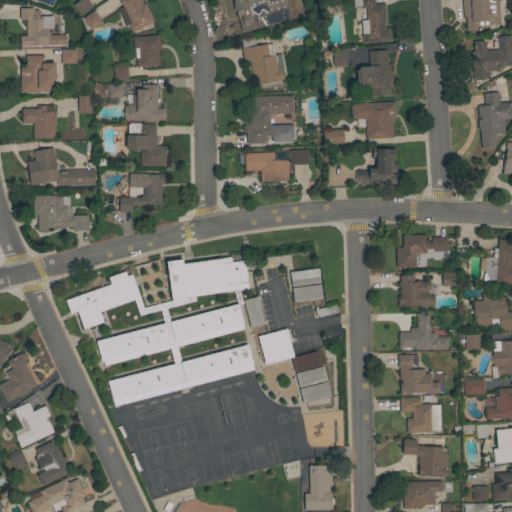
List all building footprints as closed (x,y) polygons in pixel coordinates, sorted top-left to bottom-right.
[(80,15),(72,5),(78,0),(86,0),(92,7),(80,15)] [(154,21),(131,33),(127,25),(125,26),(117,9),(122,6),(121,4),(120,5),(119,2),(120,2),(119,0),(141,0),(143,4),(145,3),(154,21)] [(230,0),(269,0),(270,3),(274,2),(275,5),(277,4),(278,8),(286,6),(289,19),(278,22),(278,21),(265,24),(262,12),(257,13),(256,12),(235,18),(230,0)] [(385,28),(389,28),(390,42),(362,43),(361,20),(366,20),(365,8),(359,9),(359,6),(353,7),(352,0),(373,0),(374,4),(383,4),(385,28)] [(498,0),(499,24),(489,25),(489,26),(488,26),(489,29),(466,31),(465,17),(463,17),(461,0),(490,0),(490,1),(493,0),(498,0)] [(26,20),(19,20),(19,8),(33,8),(33,15),(34,15),(34,16),(42,16),(42,17),(52,16),(53,28),(49,28),(49,37),(47,37),(47,46),(41,46),(32,46),(19,46),(19,36),(26,36),(26,20)] [(101,22),(90,30),(82,18),(94,11),(101,22)] [(158,35),(160,51),(158,51),(159,65),(136,67),(134,48),(133,48),(132,37),(158,35)] [(249,60),(243,61),(241,48),(240,39),(254,36),(255,46),(266,44),(268,56),(280,54),(283,69),(282,70),(283,80),(282,80),(283,83),(261,86),(260,84),(256,85),(254,77),(252,77),(249,60)] [(511,65),(500,66),(501,70),(488,71),(488,77),(483,80),(472,80),(470,53),(473,53),(472,41),(484,41),(485,51),(497,50),(497,48),(493,49),(492,41),(496,41),(496,37),(510,36),(511,65)] [(75,64),(60,64),(60,50),(75,49),(75,64)] [(332,66),(331,50),(345,49),(346,65),(332,66)] [(387,65),(389,64),(390,76),(392,76),(392,87),(390,87),(390,93),(391,93),(391,95),(388,95),(388,96),(383,97),(383,96),(375,96),(375,97),(370,97),(369,88),(356,89),(355,70),(358,70),(358,67),(368,66),(368,51),(386,50),(387,65)] [(48,92),(48,94),(39,95),(39,92),(20,93),(19,67),(25,67),(25,55),(43,55),(43,63),(54,63),(54,79),(52,79),(52,92),(48,92)] [(126,65),(127,78),(113,80),(112,66),(126,65)] [(156,98),(158,98),(158,103),(156,103),(156,108),(164,108),(164,120),(136,120),(126,120),(126,119),(123,119),(123,107),(127,107),(127,103),(131,103),(131,95),(135,95),(135,89),(141,89),(141,85),(156,85),(156,98)] [(110,98),(109,87),(121,87),(121,98),(110,98)] [(479,129),(478,129),(477,120),(478,120),(476,106),(484,106),(482,94),(497,92),(498,103),(510,102),(511,118),(502,119),(504,133),(494,134),(495,144),(493,145),(493,147),(481,148),(479,129)] [(77,107),(76,97),(77,97),(77,96),(91,95),(91,113),(77,113),(77,107)] [(277,114),(269,114),(269,125),(274,125),(274,136),(269,136),(266,136),(266,143),(246,144),(246,133),(244,133),(244,115),(250,115),(250,97),(265,97),(265,96),(292,96),(292,113),(277,113),(277,114)] [(393,102),(394,114),(390,114),(392,138),(365,139),(365,129),(364,118),(351,119),(350,104),(393,102)] [(53,110),(55,110),(55,113),(53,113),(54,138),(32,139),(32,123),(21,123),(21,109),(36,109),(36,106),(53,106),(53,110)] [(154,146),(165,146),(165,166),(139,166),(139,149),(132,149),(132,150),(128,150),(128,149),(125,149),(125,135),(128,135),(128,123),(140,123),(140,124),(155,124),(154,146)] [(342,144),(323,144),(322,131),(342,130),(342,144)] [(511,174),(502,174),(503,159),(505,159),(505,150),(505,142),(511,142),(511,174)] [(65,171),(65,170),(94,170),(94,185),(56,186),(56,181),(30,185),(26,162),(34,161),(33,151),(52,148),(56,171),(65,171)] [(376,158),(372,158),(372,148),(395,149),(394,159),(392,159),(391,174),(397,174),(397,184),(376,184),(370,184),(370,183),(369,183),(369,185),(356,184),(356,180),(354,180),(354,172),(356,172),(356,171),(368,171),(368,168),(375,168),(375,164),(376,164),(376,158)] [(287,181),(260,182),(260,170),(244,170),(244,153),(273,152),(273,153),(274,153),(274,151),(289,150),(306,149),(307,164),(289,165),(289,159),(284,159),(284,160),(287,160),(287,181)] [(160,204),(148,204),(148,206),(131,205),(131,212),(118,212),(118,197),(141,197),(141,187),(128,187),(128,173),(149,174),(157,174),(164,174),(164,184),(160,184),(160,204)] [(47,228),(47,231),(37,231),(36,214),(32,215),(32,196),(54,195),(54,196),(62,196),(62,197),(68,197),(68,207),(71,207),(71,216),(87,215),(87,230),(71,231),(71,227),(47,228)] [(424,235),(424,242),(431,242),(431,237),(446,237),(446,248),(448,248),(448,259),(432,260),(432,258),(425,258),(425,266),(395,267),(395,249),(402,248),(402,235),(424,235)] [(511,252),(511,264),(511,284),(483,283),(484,278),(478,278),(479,258),(484,258),(485,257),(492,257),(493,248),(497,249),(497,239),(511,239),(511,252)] [(194,296),(195,302),(172,307),(170,301),(165,262),(181,260),(182,263),(230,257),(231,262),(242,261),(242,260),(244,260),(248,289),(238,290),(242,304),(237,305),(243,329),(102,366),(95,341),(236,304),(233,291),(194,296)] [(318,268),(320,283),(291,287),(289,272),(318,268)] [(110,284),(108,277),(124,271),(126,276),(131,275),(139,298),(99,312),(103,322),(83,329),(76,311),(70,314),(65,300),(110,284)] [(454,272),(455,286),(441,286),(441,272),(454,272)] [(413,282),(419,281),(419,282),(425,282),(425,281),(428,281),(428,282),(429,282),(429,289),(426,289),(426,293),(427,293),(427,296),(433,295),(434,306),(419,307),(419,306),(399,306),(399,291),(399,275),(413,275),(413,282)] [(320,284),(322,299),(293,303),(291,288),(320,284)] [(472,301),(481,301),(481,294),(497,293),(497,297),(503,296),(503,301),(505,301),(506,312),(511,311),(511,330),(505,331),(505,329),(502,329),(502,327),(498,327),(498,324),(490,325),(476,326),(475,322),(473,322),(472,301)] [(264,325),(249,328),(242,300),(257,296),(264,325)] [(133,300),(139,298),(143,308),(170,301),(171,307),(166,308),(169,321),(163,323),(160,310),(139,316),(133,300)] [(429,333),(434,333),(434,335),(436,335),(436,337),(448,337),(448,342),(447,342),(447,349),(419,350),(419,349),(410,349),(410,348),(398,348),(398,332),(400,332),(409,331),(409,328),(416,327),(416,313),(422,313),(422,315),(428,315),(429,333)] [(293,357),(318,350),(322,365),(294,372),(290,358),(264,365),(257,336),(286,329),(293,357)] [(464,335),(478,334),(479,349),(465,350),(464,335)] [(0,340),(1,341),(1,340),(13,346),(12,347),(4,359),(0,364),(0,340)] [(511,373),(502,374),(502,375),(497,376),(496,367),(492,367),(491,343),(499,343),(499,341),(511,340),(511,373)] [(113,406),(112,401),(112,402),(107,381),(246,345),(253,370),(113,406)] [(36,385),(29,388),(30,390),(19,397),(18,396),(7,402),(0,390),(0,384),(8,379),(4,373),(11,368),(7,361),(20,353),(27,364),(24,365),(36,385)] [(398,368),(397,368),(397,355),(411,355),(417,355),(417,367),(410,367),(410,370),(423,369),(423,371),(424,371),(424,374),(428,374),(428,371),(431,371),(431,377),(430,377),(431,382),(438,382),(438,393),(434,394),(434,393),(423,393),(423,392),(403,393),(403,394),(399,394),(399,384),(401,384),(401,379),(399,379),(398,368)] [(322,366),(326,380),(298,388),(294,374),(322,366)] [(463,395),(463,380),(483,379),(483,381),(484,381),(484,391),(483,391),(484,394),(463,395)] [(326,382),(330,396),(302,403),(298,389),(326,382)] [(511,417),(485,419),(484,409),(495,408),(494,396),(498,396),(497,389),(511,388),(511,417)] [(439,431),(430,431),(430,432),(406,433),(405,419),(411,419),(411,412),(399,412),(399,398),(419,397),(419,398),(420,398),(420,404),(430,404),(430,405),(439,405),(439,431)] [(20,448),(14,436),(29,430),(24,420),(18,422),(12,409),(27,402),(31,412),(44,406),(49,416),(46,417),(53,432),(20,448)] [(175,446),(145,455),(137,427),(167,418),(175,446)] [(487,437),(476,438),(474,425),(485,424),(487,437)] [(511,428),(511,462),(493,464),(492,449),(496,448),(494,430),(511,428)] [(446,468),(445,468),(445,478),(438,477),(420,476),(417,476),(418,465),(417,465),(418,457),(416,457),(416,455),(401,454),(402,439),(416,440),(415,445),(422,446),(442,447),(442,453),(445,453),(445,454),(446,454),(446,468)] [(51,441),(53,446),(55,445),(56,448),(57,448),(62,458),(64,457),(71,471),(41,485),(37,475),(47,470),(45,466),(39,469),(34,458),(36,457),(35,456),(37,455),(34,449),(51,441)] [(252,461),(251,454),(252,454),(251,449),(263,446),(265,451),(278,447),(279,455),(252,461)] [(8,458),(9,458),(8,456),(19,451),(20,452),(21,453),(22,453),(26,462),(25,462),(26,464),(14,470),(8,458)] [(209,453),(210,455),(218,453),(225,480),(156,498),(149,470),(209,453)] [(282,464),(294,511),(264,511),(254,471),(282,464)] [(308,466),(330,465),(331,498),(332,499),(332,503),(331,505),(331,510),(303,510),(303,493),(308,493),(308,466)] [(511,499),(491,501),(490,484),(505,483),(505,476),(506,476),(506,471),(507,471),(506,468),(511,468),(511,499)] [(84,496),(82,497),(85,505),(69,511),(64,511),(61,506),(59,501),(56,502),(60,510),(56,511),(53,511),(51,505),(49,505),(51,508),(42,511),(31,511),(27,502),(31,500),(29,496),(65,479),(67,483),(76,479),(84,496)] [(433,505),(423,505),(423,507),(421,507),(402,508),(402,482),(441,481),(442,491),(433,492),(433,505)] [(471,501),(471,486),(474,486),(474,485),(484,485),(484,486),(486,486),(486,501),(471,501)] [(440,511),(440,504),(453,503),(453,511),(440,511)] [(463,511),(463,504),(486,503),(486,511),(463,511)]
